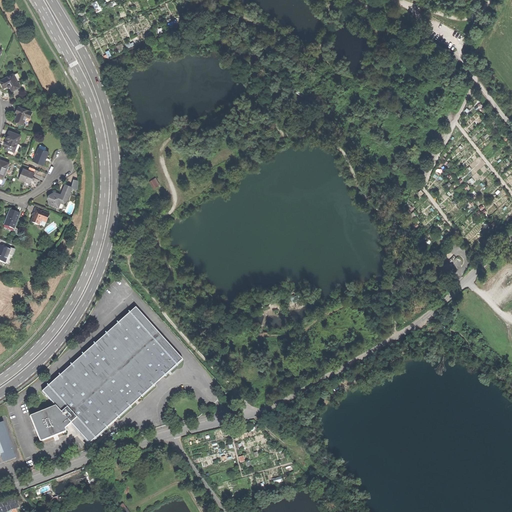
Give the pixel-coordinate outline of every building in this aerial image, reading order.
[(93,2),(98,12),(102,10),(98,0),(93,2)] [(123,43),(117,45),(119,51),(126,49),(123,43)] [(14,73),(0,80),(2,84),(4,86),(8,84),(9,87),(13,85),(15,89),(20,86),(14,73)] [(31,111),(19,106),(18,110),(17,112),(19,112),(16,121),(24,124),(27,116),(29,116),(31,111)] [(21,135),(10,131),(8,137),(6,142),(8,143),(6,148),(15,151),(21,135)] [(34,159),(44,163),(46,158),(49,151),(44,149),(43,150),(38,148),(34,159)] [(450,157),(442,159),(443,162),(440,162),(441,170),(447,168),(446,163),(451,162),(450,157)] [(9,162),(0,158),(0,177),(3,179),(9,162)] [(19,178),(31,183),(33,178),(35,173),(23,168),(19,178)] [(152,178),(156,186),(161,183),(157,175),(152,178)] [(71,187),(65,184),(61,194),(54,191),(52,193),(49,194),(48,197),(50,203),(58,206),(60,201),(65,203),(71,187)] [(39,209),(35,207),(33,214),(34,214),(31,221),(40,224),(42,219),(46,221),(49,213),(39,209)] [(15,211),(10,209),(5,222),(10,224),(10,226),(14,228),(20,213),(15,211)] [(0,245),(0,260),(8,263),(14,249),(1,243),(0,245)] [(71,423),(90,444),(131,407),(131,401),(137,396),(142,397),(183,359),(136,307),(95,344),(95,350),(89,355),(83,354),(42,391),(56,406),(71,423)] [(65,429),(71,423),(56,406),(31,416),(41,442),(66,432),(65,429)] [(5,421),(0,423),(0,442),(4,454),(2,454),(5,462),(17,458),(5,421)] [(0,503),(0,511),(11,508),(12,510),(19,507),(16,497),(0,503)]
